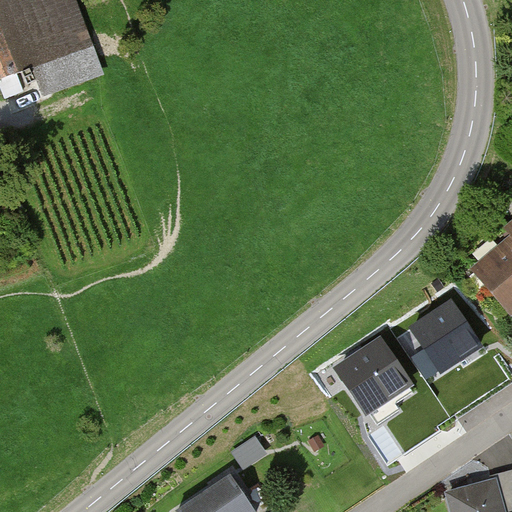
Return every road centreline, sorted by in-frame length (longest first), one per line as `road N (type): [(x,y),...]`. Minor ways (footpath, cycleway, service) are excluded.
road 1 (tertiary): [(463,0),(475,48),(476,107),(461,166),(431,218),(391,261),(84,511)]
road 2 (residential): [(511,418),(375,511)]
